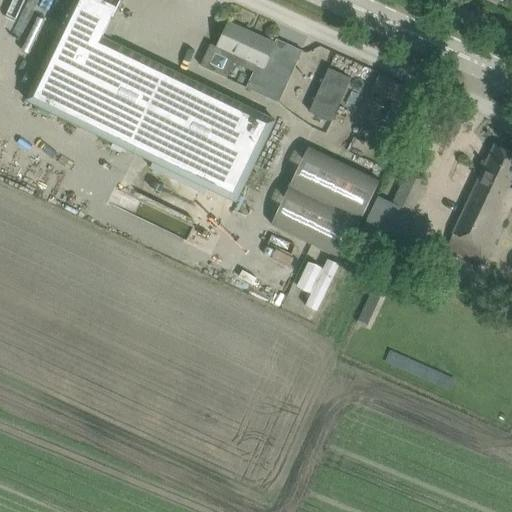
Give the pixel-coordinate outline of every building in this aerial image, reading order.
[(117,0),(74,0),(26,100),(153,161),(150,168),(206,194),(209,188),(236,201),(275,121),(103,37),(120,1),(117,0)] [(229,23),(217,49),(263,70),(274,44),(229,23)] [(331,69),(310,113),(331,122),(351,78),(331,69)] [(264,97),(278,104),(289,80),(274,74),(264,97)] [(511,155),(494,147),(486,164),(446,249),(483,265),(511,202),(511,190),(508,188),(511,179),(511,155)] [(345,204),(338,221),(361,231),(377,195),(332,176),(324,195),(345,204)] [(363,230),(393,245),(421,190),(403,182),(392,205),(379,199),(363,230)] [(312,292),(308,307),(324,312),(340,259),(311,251),(300,288),(312,292)]
